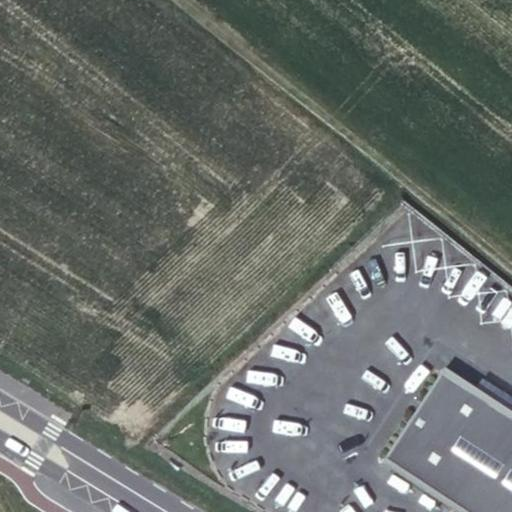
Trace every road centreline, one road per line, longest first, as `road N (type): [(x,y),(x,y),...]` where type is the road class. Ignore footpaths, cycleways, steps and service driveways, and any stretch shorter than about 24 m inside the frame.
road 1 (track): [(511,271),(175,0)]
road 2 (primary): [(0,417),(151,511)]
